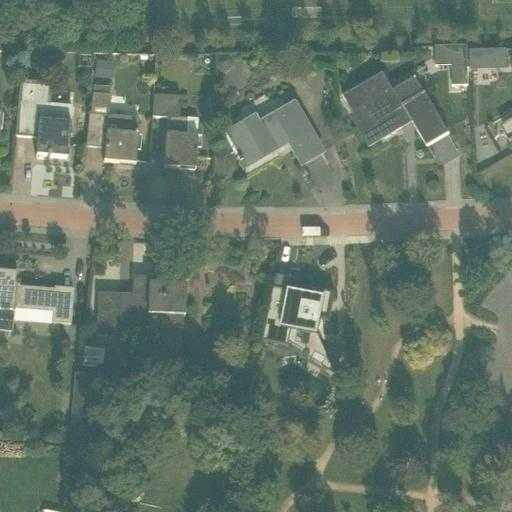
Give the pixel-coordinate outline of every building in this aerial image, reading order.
[(469,86),(468,46),(436,47),(437,67),(453,67),(453,87),(469,86)] [(95,79),(114,80),(115,63),(96,62),(95,79)] [(362,130),(369,142),(383,134),(385,138),(402,128),(400,126),(410,120),(427,148),(450,135),(424,94),(422,95),(414,81),(415,81),(414,80),(374,103),(365,85),(344,97),(354,115),(353,115),(353,116),(354,116),(362,130)] [(29,82),(19,82),(14,138),(37,140),(35,157),(67,160),(72,107),(49,105),(51,84),(29,82)] [(135,166),(139,119),(109,117),(110,95),(90,93),(89,114),(85,148),(104,150),(103,163),(135,166)] [(163,169),(195,171),(197,138),(185,137),(186,120),(178,119),(180,98),(153,96),(152,119),(167,120),(166,137),(163,169)] [(252,138),(242,123),(223,134),(238,158),(237,159),(239,164),(240,163),(243,167),(286,142),(300,167),(322,154),(293,103),(260,123),(264,131),(252,138)] [(0,273),(0,326),(11,328),(13,309),(52,314),(51,324),(69,326),(73,290),(54,289),(54,291),(18,288),(18,283),(16,283),(17,275),(0,273)] [(96,336),(131,338),(149,339),(150,316),(184,317),(185,286),(149,284),(148,297),(132,296),(132,295),(98,294),(96,336)] [(347,324),(352,296),(316,289),(315,295),(292,290),(281,344),(306,349),(309,332),(335,338),(338,322),(347,324)] [(340,366),(339,348),(325,352),(329,361),(325,369),(336,376),(332,368),(340,366)] [(90,398),(92,376),(75,374),(73,396),(90,398)]
